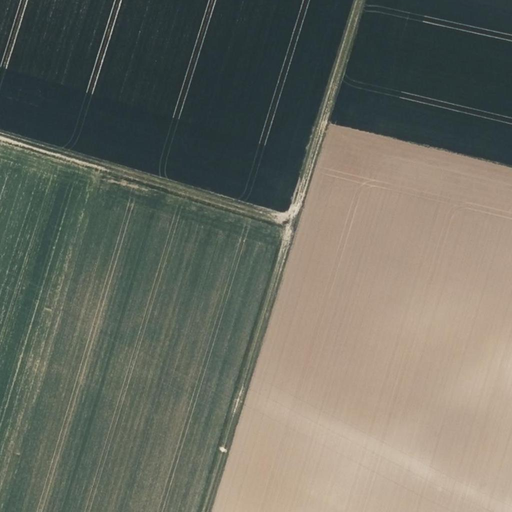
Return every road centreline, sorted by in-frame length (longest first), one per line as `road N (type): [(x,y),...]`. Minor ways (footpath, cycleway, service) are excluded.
road 1 (track): [(205,511),(358,0)]
road 2 (track): [(290,221),(0,133)]
